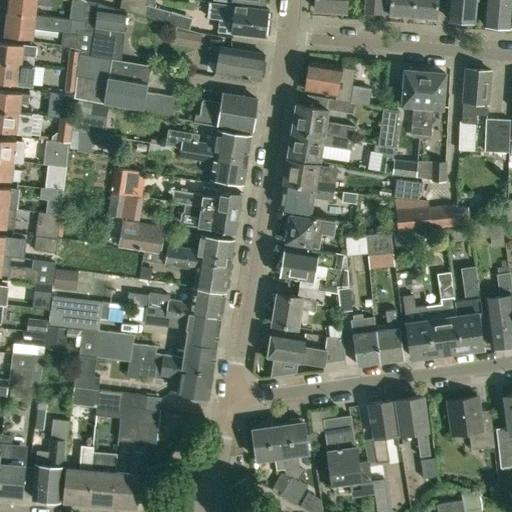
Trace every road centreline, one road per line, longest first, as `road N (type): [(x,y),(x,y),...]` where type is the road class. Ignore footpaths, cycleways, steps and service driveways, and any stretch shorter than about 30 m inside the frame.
road 1 (residential): [(285,37),(229,394)]
road 2 (residential): [(229,394),(263,397),(511,363)]
road 3 (residential): [(511,56),(285,37)]
